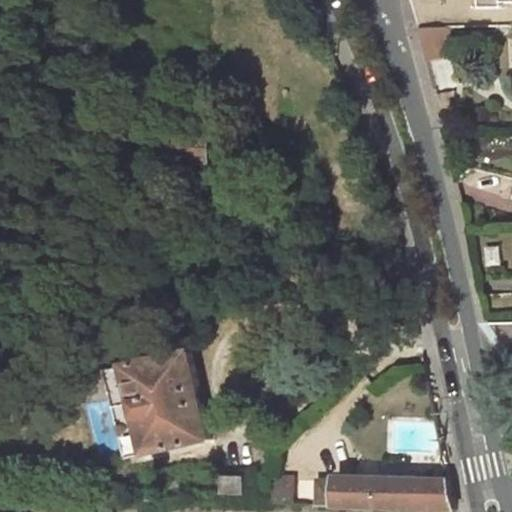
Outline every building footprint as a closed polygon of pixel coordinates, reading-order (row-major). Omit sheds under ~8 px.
[(511,0),(485,0),(485,8),(506,8),(506,1),(511,0)] [(426,29),(429,60),(459,58),(456,27),(426,29)] [(485,133),(485,118),(470,119),(471,133),(485,133)] [(181,167),(217,170),(219,145),(182,142),(181,167)] [(309,271),(371,275),(394,277),(396,243),(311,237),(309,271)] [(490,246),(491,267),(507,266),(507,246),(490,246)] [(390,278),(395,301),(412,298),(407,276),(390,278)] [(511,327),(492,328),(511,355),(511,327)] [(150,365),(171,450),(213,440),(195,354),(150,365)] [(132,369),(152,454),(171,450),(150,365),(132,369)] [(269,479),(269,477),(226,476),(226,504),(269,505),(269,479)] [(456,509),(450,478),(341,477),(341,481),(321,481),(321,506),(456,509)] [(269,479),(269,505),(294,505),(295,479),(269,479)] [(304,479),(305,502),(319,502),(318,479),(304,479)]
